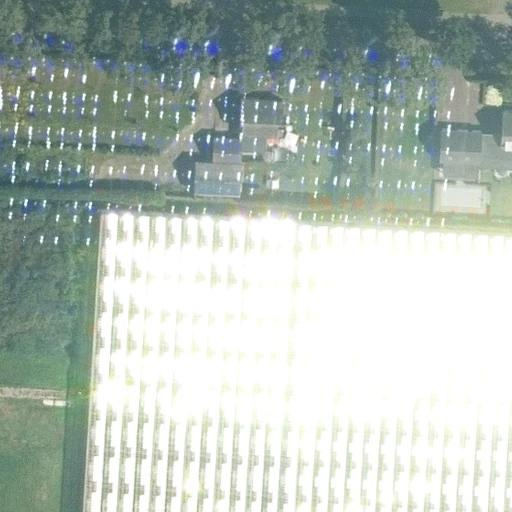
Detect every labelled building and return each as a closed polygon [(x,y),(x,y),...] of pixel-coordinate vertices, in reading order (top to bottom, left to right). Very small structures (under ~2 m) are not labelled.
[(282,98),(241,96),(240,129),(254,129),(253,148),(265,149),(266,130),(280,131),(281,123),(283,123),(283,120),(281,120),(282,98)] [(441,128),(439,158),(511,161),(511,109),(503,109),(502,131),(441,128)] [(214,135),(213,159),(196,158),(194,190),(237,193),(240,137),(214,135)] [(122,181),(122,169),(101,168),(100,180),(122,181)] [(101,206),(84,511),(511,511),(511,231),(305,219),(101,206)]
